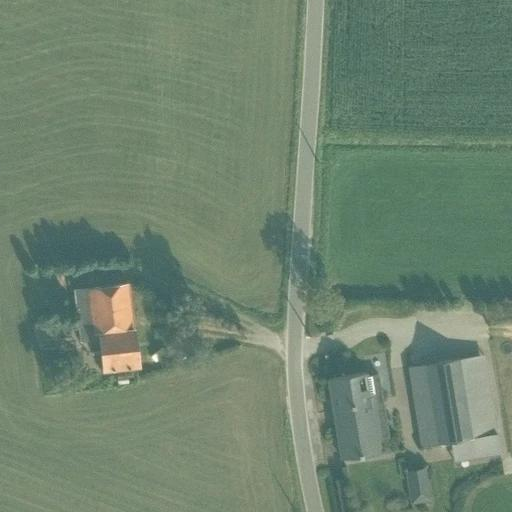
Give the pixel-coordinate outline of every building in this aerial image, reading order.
[(82,338),(133,333),(127,280),(76,286),(82,338)] [(51,324),(52,350),(71,349),(69,323),(51,324)] [(511,445),(498,355),(421,367),(434,451),(462,446),(464,463),(511,455),(511,445)] [(339,456),(390,448),(377,370),(326,378),(339,456)] [(439,469),(418,472),(421,499),(442,497),(439,469)]
